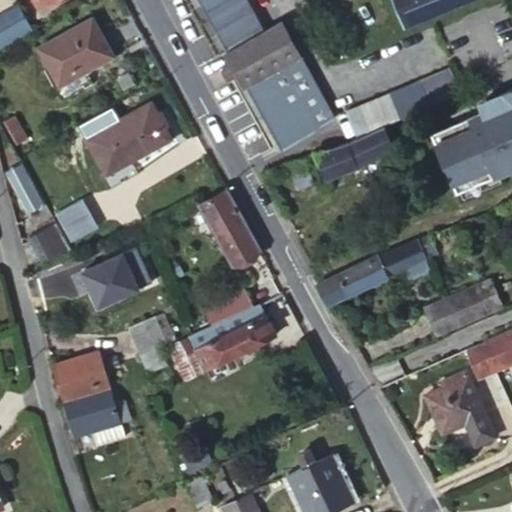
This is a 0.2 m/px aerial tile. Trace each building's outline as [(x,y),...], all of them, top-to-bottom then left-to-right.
[(245,0),(200,0),(202,2),(220,35),(230,51),(264,32),(245,0)] [(396,0),(407,25),(463,0),(396,0)] [(20,6),(0,17),(0,48),(33,31),(20,6)] [(39,47),(60,85),(114,55),(94,18),(39,47)] [(238,77),(244,87),(249,84),(285,148),(317,130),(316,128),(337,116),(284,22),(264,32),(230,51),(225,54),(231,64),(238,77)] [(238,77),(231,64),(220,70),(228,83),(238,77)] [(448,66),(419,78),(431,104),(459,91),(448,66)] [(418,79),(346,110),(359,136),(385,124),(391,122),(429,105),(418,79)] [(511,84),(478,100),(482,108),(431,130),(458,189),(511,164),(511,84)] [(107,174),(171,139),(152,104),(88,138),(107,174)] [(19,143),(27,139),(16,117),(7,121),(19,143)] [(359,136),(317,153),(327,178),(396,149),(391,136),(396,134),(391,122),(385,124),(359,136)] [(306,158),(290,165),(301,189),(316,182),(306,158)] [(44,205),(23,163),(7,172),(29,213),(44,205)] [(235,265),(261,251),(227,188),(201,202),(235,265)] [(88,242),(102,234),(83,198),(57,213),(72,241),(84,236),(88,242)] [(328,303),(331,303),(404,269),(410,281),(432,270),(426,259),(428,258),(427,256),(454,242),(453,240),(465,235),(459,223),(448,228),(446,224),(316,282),(328,303)] [(62,258),(71,254),(55,224),(28,238),(41,265),(59,255),(62,258)] [(438,334),(503,306),(491,277),(426,307),(438,334)] [(224,318),(255,304),(246,282),(215,297),(224,318)] [(277,335),(261,302),(255,304),(224,318),(209,324),(215,339),(197,347),(208,369),(277,335)] [(130,328),(143,354),(161,346),(167,343),(176,339),(169,324),(161,328),(154,317),(130,328)] [(191,333),(197,347),(215,339),(209,324),(192,332),(191,333)] [(511,329),(483,342),(496,369),(511,362),(511,329)] [(176,339),(167,343),(185,380),(203,371),(187,334),(176,339)] [(478,377),(496,369),(483,342),(467,350),(478,377)] [(161,346),(143,354),(153,372),(169,363),(161,346)] [(62,391),(106,371),(100,352),(54,365),(62,391)] [(452,382),(469,375),(467,370),(449,377),(452,382)] [(62,391),(64,401),(74,436),(94,431),(122,422),(116,404),(106,371),(62,391)] [(496,435),(469,375),(452,382),(425,394),(443,434),(466,424),(475,445),(496,435)] [(116,404),(122,422),(131,420),(124,401),(116,404)] [(142,429),(155,424),(145,401),(132,406),(142,429)] [(122,422),(94,431),(97,441),(125,432),(122,422)] [(306,511),(328,511),(354,499),(333,455),(317,463),(309,448),(297,455),(305,469),(290,476),(306,511)] [(234,474),(227,478),(228,479),(231,487),(238,501),(243,511),(261,511),(252,493),(245,497),(234,474)] [(198,506),(213,500),(202,477),(188,483),(198,506)] [(231,487),(228,479),(221,483),(224,490),(231,487)] [(225,511),(243,511),(238,501),(223,506),(225,511)]
